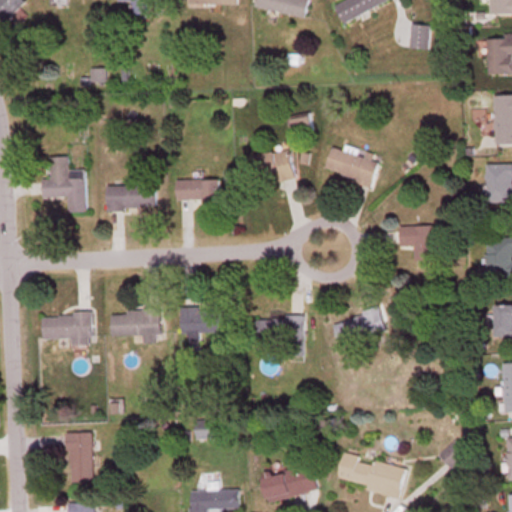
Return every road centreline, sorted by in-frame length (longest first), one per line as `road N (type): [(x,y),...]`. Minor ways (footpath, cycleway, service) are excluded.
road 1 (residential): [(14,511),(0,146)]
road 2 (residential): [(0,259),(330,242)]
